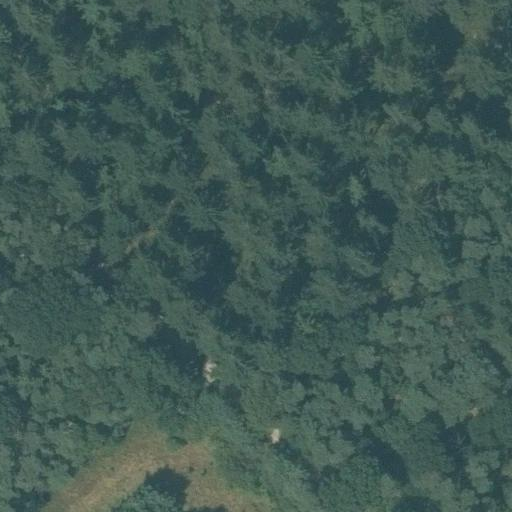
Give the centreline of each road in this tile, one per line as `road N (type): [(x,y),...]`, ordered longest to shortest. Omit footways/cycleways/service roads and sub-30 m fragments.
road 1 (track): [(244,412),(0,150)]
road 2 (track): [(341,511),(244,412)]
